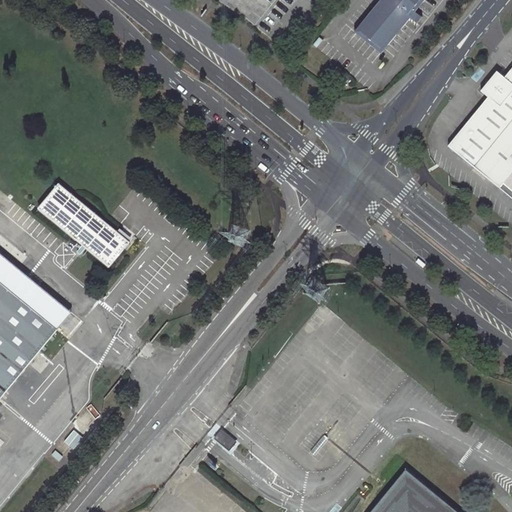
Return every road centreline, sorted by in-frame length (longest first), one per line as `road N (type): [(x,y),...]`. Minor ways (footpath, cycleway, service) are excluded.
road 1 (primary): [(91,0),(267,152)]
road 2 (residential): [(79,511),(222,334)]
road 3 (primary): [(320,125),(156,0)]
road 4 (primary): [(371,236),(511,348)]
road 5 (primary): [(485,261),(363,162)]
road 6 (unclassified): [(485,261),(482,241),(404,174),(397,145)]
road 7 (unclassified): [(397,145),(475,25)]
road 8 (unclassified): [(475,25),(386,120)]
road 9 (residential): [(294,231),(222,334)]
road 10 (residential): [(222,334),(262,302),(309,245)]
